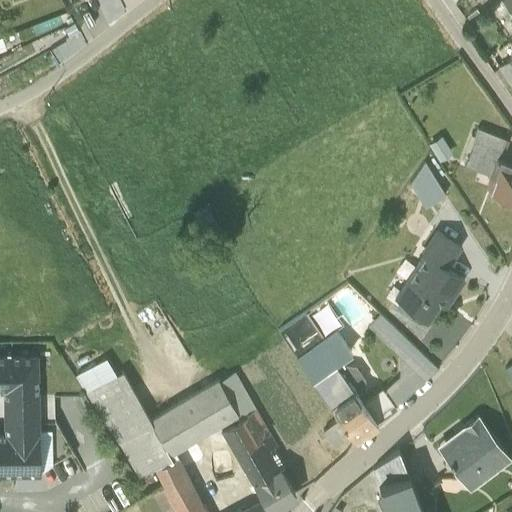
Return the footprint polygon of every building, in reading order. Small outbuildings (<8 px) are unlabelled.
[(511,0),(500,0),(511,16),(511,0)] [(57,57),(87,47),(81,31),(51,41),(57,57)] [(511,56),(498,67),(511,87),(511,56)] [(0,75),(0,84),(9,79),(5,73),(0,75)] [(478,128),(476,128),(462,164),(492,176),(488,188),(511,196),(511,169),(510,169),(511,163),(511,162),(497,156),(504,138),(478,128)] [(440,136),(428,143),(439,160),(451,152),(440,136)] [(444,194),(423,161),(409,182),(424,206),(444,194)] [(392,296),(426,319),(437,303),(444,307),(464,277),(447,266),(461,244),(435,227),(420,249),(422,251),(392,296)] [(362,401),(357,394),(362,390),(364,378),(355,366),(345,365),(340,358),(350,351),(334,329),(323,337),(304,311),(277,330),(324,397),(338,416),(350,433),(353,438),(376,422),(375,420),(394,406),(393,404),(399,400),(391,388),(385,393),(381,387),(362,401)] [(0,470),(38,470),(36,351),(0,351),(0,470)] [(270,511),(296,496),(279,469),(283,466),(275,451),(277,449),(234,374),(219,379),(217,377),(149,418),(121,370),(115,375),(104,357),(73,375),(84,392),(137,476),(138,477),(152,468),(174,511),(270,511)] [(439,449),(468,488),(510,456),(477,412),(461,423),(465,430),(439,449)] [(350,433),(338,416),(323,429),(334,445),(350,433)] [(377,482),(374,483),(384,511),(422,511),(422,509),(399,451),(393,451),(372,469),(377,482)]
